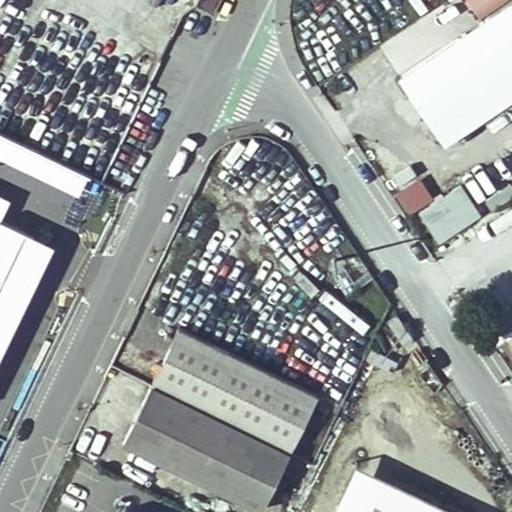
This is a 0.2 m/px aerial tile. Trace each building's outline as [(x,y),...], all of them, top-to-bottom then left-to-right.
[(220,0),(198,0),(196,5),(214,13),(220,0)] [(511,100),(511,2),(402,76),(447,144),(511,100)] [(405,31),(383,52),(392,61),(414,40),(405,31)] [(89,163),(0,123),(0,145),(81,182),(89,163)] [(393,193),(409,212),(434,191),(418,172),(393,193)] [(438,241),(482,213),(462,180),(417,208),(438,241)] [(10,196),(0,191),(0,350),(52,244),(1,217),(10,196)] [(338,292),(332,299),(359,325),(366,318),(338,292)] [(314,395),(179,330),(166,356),(301,422),(314,395)] [(301,422),(166,356),(125,442),(261,508),(301,422)] [(458,511),(356,462),(331,511),(458,511)]
